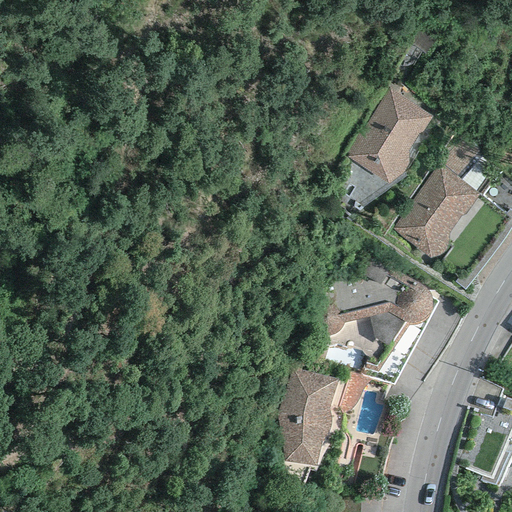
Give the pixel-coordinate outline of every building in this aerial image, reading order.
[(346,156),(388,184),(403,172),(407,166),(409,162),(408,151),(418,134),(422,132),(432,117),(389,87),(369,122),(364,125),(346,156)] [(468,133),(438,162),(456,176),(482,148),(468,133)] [(465,215),(480,195),(456,176),(438,162),(393,229),(429,259),(432,257),(437,256),(443,253),(446,249),(448,244),(448,235),(461,216),(465,215)] [(425,289),(422,286),(357,243),(314,305),(310,312),(308,319),(309,325),(313,331),(320,335),(327,336),(334,336),(339,332),(342,327),(345,322),(369,316),(388,312),(403,322),(409,324),(416,323),(421,322),(427,318),(430,314),(431,308),(432,302),(431,297),(429,292),(425,289)] [(387,346),(403,322),(388,312),(369,316),(374,339),(387,346)] [(293,367),(276,415),(284,461),(316,467),(323,443),(327,436),(330,428),(331,420),(329,410),(338,379),(293,367)] [(365,384),(370,379),(350,374),(338,406),(342,413),(349,411),(354,405),(359,398),(362,389),(365,384)] [(475,413),(458,464),(481,476),(480,480),(497,485),(511,456),(511,400),(501,395),(491,418),(475,413)]
